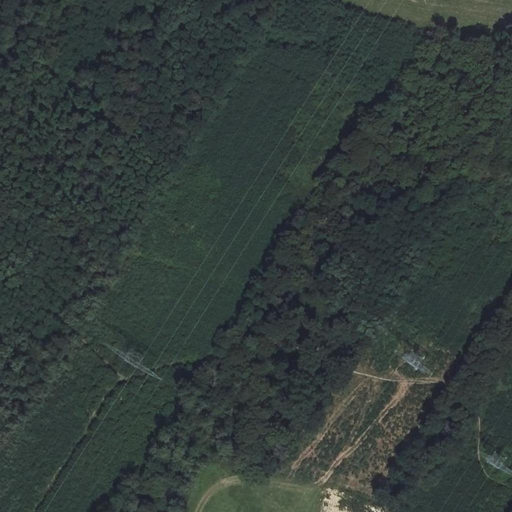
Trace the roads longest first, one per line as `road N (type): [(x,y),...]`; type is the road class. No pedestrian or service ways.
road 1 (track): [(511,487),(480,469),(475,416),(441,380),(361,375),(320,348),(283,347),(244,347),(206,364),(170,361),(118,379)]
road 2 (track): [(118,379),(34,511)]
